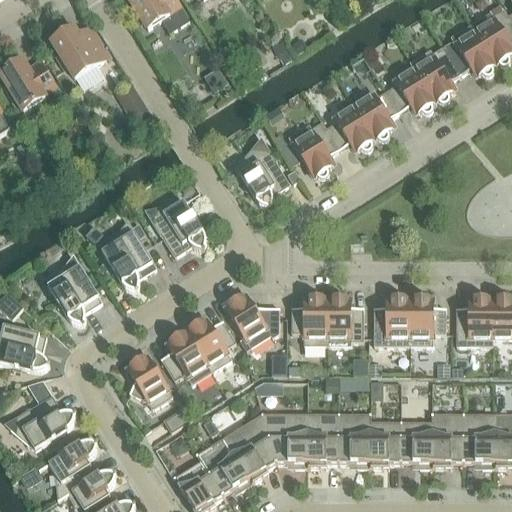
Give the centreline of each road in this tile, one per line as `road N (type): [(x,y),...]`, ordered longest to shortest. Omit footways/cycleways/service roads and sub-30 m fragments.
road 1 (residential): [(163,511),(83,387),(81,367),(93,349),(250,253)]
road 2 (residential): [(511,103),(276,251),(250,253)]
road 3 (residential): [(250,253),(89,0)]
road 4 (residential): [(250,253),(260,267),(511,268)]
road 5 (residential): [(299,511),(511,510)]
